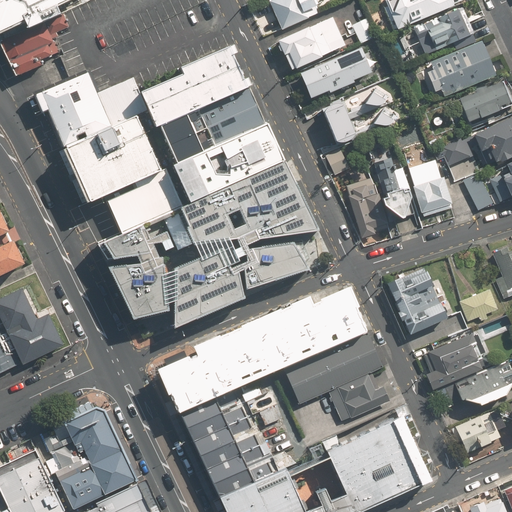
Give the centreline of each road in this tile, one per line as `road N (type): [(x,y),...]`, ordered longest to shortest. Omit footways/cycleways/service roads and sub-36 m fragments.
road 1 (residential): [(353,265),(225,0)]
road 2 (residential): [(114,362),(353,265)]
road 3 (residential): [(353,265),(451,487)]
road 4 (secondary): [(114,362),(186,511)]
road 5 (residential): [(353,265),(511,219)]
road 6 (secondary): [(0,101),(28,150),(54,233)]
road 7 (secondary): [(54,233),(114,362)]
road 8 (residential): [(114,362),(0,411)]
